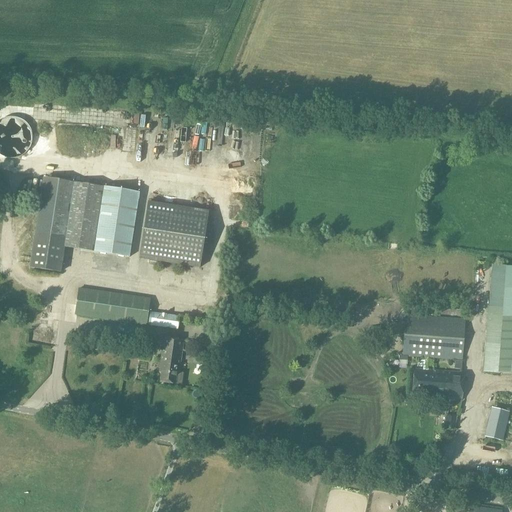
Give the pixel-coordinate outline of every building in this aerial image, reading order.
[(41,120),(63,120),(63,112),(41,111),(41,120)] [(59,130),(65,131),(66,126),(47,124),(45,149),(57,150),(59,130)] [(247,153),(248,140),(242,139),(236,138),(236,149),(241,149),(241,152),(247,153)] [(130,258),(139,194),(74,183),(43,179),(29,269),(61,274),(65,249),(130,258)] [(148,203),(139,259),(199,269),(204,237),(206,237),(207,233),(204,233),(208,212),(148,203)] [(511,267),(491,266),(482,373),(511,374),(511,267)] [(146,327),(150,299),(79,289),(75,316),(146,327)] [(150,313),(148,327),(176,331),(178,317),(150,313)] [(462,362),(464,320),(405,315),(402,357),(462,362)] [(183,374),(179,373),(183,341),(163,339),(159,373),(161,374),(160,383),(175,385),(175,384),(181,385),(183,374)] [(412,396),(461,400),(462,374),(414,371),(412,396)] [(508,412),(495,409),(488,438),(501,441),(508,412)] [(444,429),(455,430),(457,416),(446,414),(444,429)]
